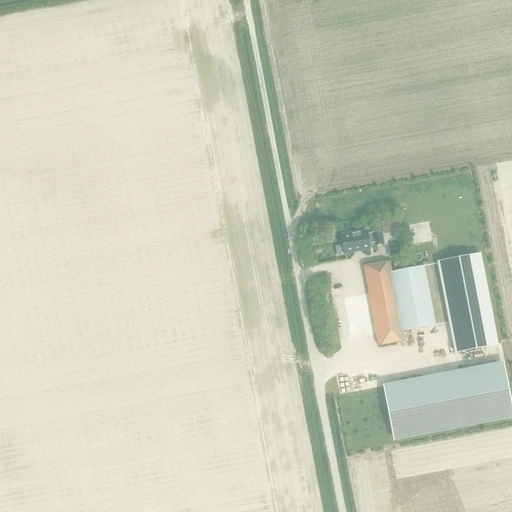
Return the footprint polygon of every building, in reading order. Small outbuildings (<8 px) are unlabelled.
[(340,237),(343,254),(368,250),(368,246),(373,245),(373,247),(382,245),(379,230),(371,232),(371,233),(366,234),(365,233),(340,237)] [(454,352),(498,343),(481,254),(437,263),(454,352)] [(410,258),(394,261),(395,269),(411,266),(410,258)] [(363,265),(378,345),(403,341),(402,332),(435,326),(424,266),(391,272),(389,261),(363,265)] [(502,364),(385,386),(395,438),(511,416),(502,364)]
